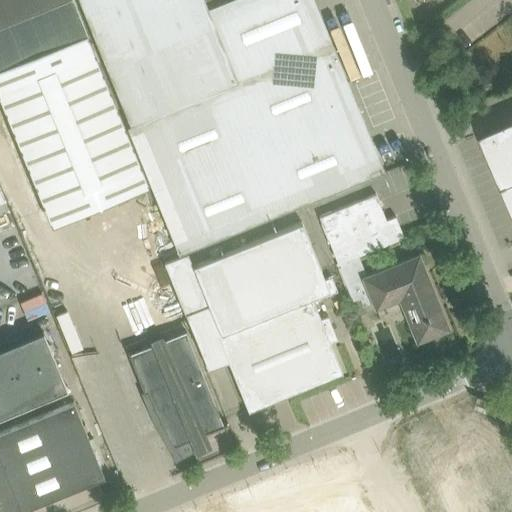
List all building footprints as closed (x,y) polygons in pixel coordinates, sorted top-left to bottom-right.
[(0,0),(0,22),(53,0),(0,0)] [(314,0),(223,0),(207,6),(204,0),(79,0),(130,124),(127,126),(179,253),(384,169),(314,0)] [(85,32),(0,65),(0,95),(52,223),(149,184),(85,32)] [(364,71),(392,135),(414,126),(386,61),(364,71)] [(504,186),(511,183),(511,125),(484,137),(505,185),(504,186)] [(376,194),(357,201),(319,217),(338,263),(404,236),(396,216),(382,221),(379,214),(380,214),(381,213),(381,212),(382,212),(382,211),(382,210),(382,208),(376,194)] [(228,360),(241,392),(248,410),(342,372),(330,343),(338,340),(328,316),(321,319),(313,301),(337,291),(331,276),(325,279),(302,221),(193,266),(187,253),(164,263),(185,314),(207,369),(228,360)] [(413,257),(395,264),(363,277),(376,309),(400,299),(417,342),(449,329),(441,312),(442,312),(427,274),(421,276),(413,257)] [(186,330),(128,353),(144,393),(146,393),(145,392),(147,391),(154,409),(163,427),(173,446),(192,438),(195,446),(191,448),(192,450),(208,441),(204,433),(227,424),(227,423),(223,424),(216,406),(186,330)] [(0,416),(67,389),(43,331),(0,348),(0,416)] [(73,401),(0,430),(0,511),(17,511),(104,476),(73,401)] [(511,446),(504,429),(430,461),(452,511),(485,511),(477,491),(511,475),(511,446)] [(378,511),(366,480),(287,511),(378,511)]
